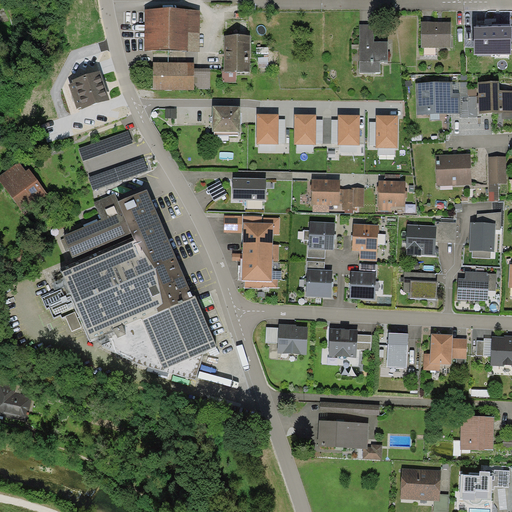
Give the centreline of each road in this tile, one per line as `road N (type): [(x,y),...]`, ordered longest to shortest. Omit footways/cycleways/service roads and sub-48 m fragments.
road 1 (residential): [(104,0),(128,95),(210,238),(237,314)]
road 2 (unknown): [(17,286),(44,325),(96,352),(264,399)]
road 3 (residential): [(511,324),(237,314)]
road 4 (residential): [(255,0),(511,1)]
road 5 (residential): [(237,314),(302,511)]
